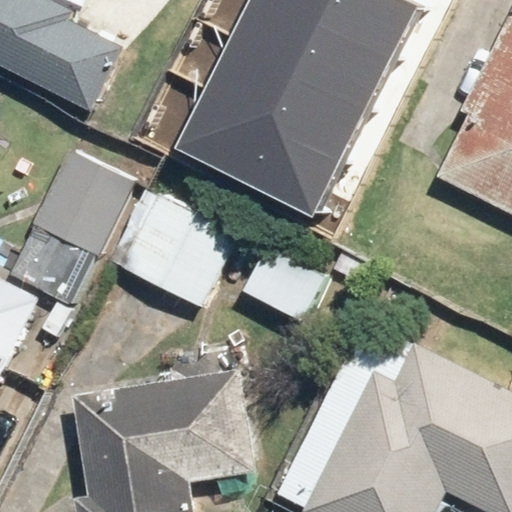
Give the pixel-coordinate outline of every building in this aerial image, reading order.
[(84,0),(0,0),(0,47),(106,99),(135,39),(81,13),(87,1),(84,0)] [(416,0),(253,0),(179,143),(309,211),(419,2),(416,0)] [(511,50),(454,172),(511,200),(511,50)] [(80,153),(44,223),(102,252),(138,183),(80,153)] [(175,194),(140,270),(212,302),(246,226),(175,194)] [(280,246),(256,295),(313,322),(337,273),(280,246)] [(0,390),(49,293),(0,269),(0,390)] [(384,368),(317,509),(323,511),(440,511),(452,488),(503,511),(511,511),(511,386),(421,344),(405,378),(384,368)] [(86,390),(96,511),(205,511),(201,471),(267,465),(259,375),(86,390)]
